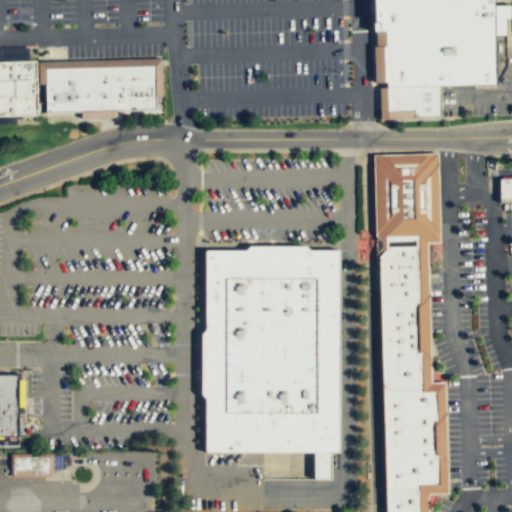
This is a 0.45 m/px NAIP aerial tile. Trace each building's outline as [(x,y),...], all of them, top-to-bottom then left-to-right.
[(492,35),(503,35),(503,19),(508,19),(508,5),(491,5),(490,0),(377,0),(379,47),(380,82),(383,82),(383,87),(437,86),(493,85),(492,35)] [(0,115),(38,115),(36,60),(28,60),(0,60),(0,115)] [(157,109),(155,65),(45,69),(46,112),(157,109)] [(438,116),(437,86),(383,87),(384,119),(438,116)] [(429,233),(427,161),(374,162),(376,234),(429,233)] [(511,199),(511,176),(498,177),(498,200),(511,199)] [(416,247),(383,248),(376,254),(377,300),(417,299),(416,247)] [(336,451),(336,248),(202,248),(202,328),(198,332),(198,393),(202,397),(202,451),(336,451)] [(417,299),(417,301),(415,301),(416,351),(419,351),(420,387),(380,388),(377,300),(417,299)] [(0,374),(0,435),(18,436),(18,374),(0,374)] [(380,388),(383,489),(416,488),(416,484),(436,483),(436,454),(433,454),(431,419),(434,420),(434,390),(420,391),(420,387),(380,388)] [(52,476),(52,453),(10,453),(10,476),(52,476)] [(416,488),(416,511),(383,511),(383,489),(416,488)]
